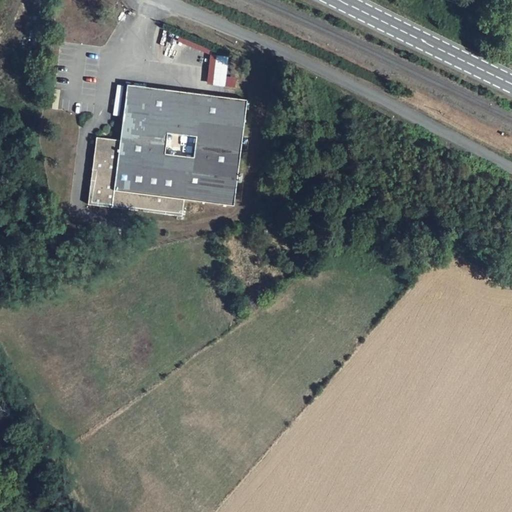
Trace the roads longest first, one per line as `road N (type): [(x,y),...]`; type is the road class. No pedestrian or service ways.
road 1 (residential): [(511,166),(159,0)]
road 2 (primary): [(342,0),(511,83)]
road 3 (track): [(75,511),(59,451),(0,365)]
